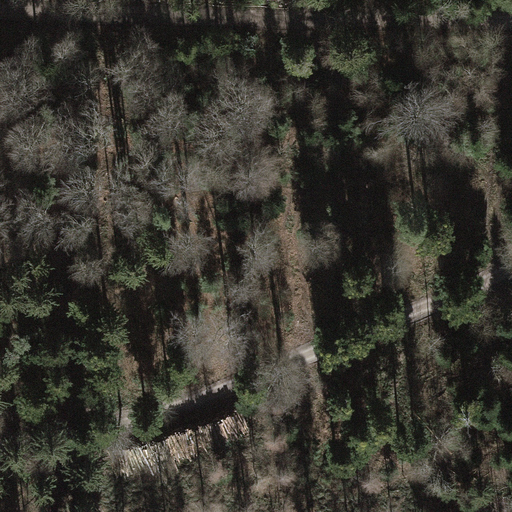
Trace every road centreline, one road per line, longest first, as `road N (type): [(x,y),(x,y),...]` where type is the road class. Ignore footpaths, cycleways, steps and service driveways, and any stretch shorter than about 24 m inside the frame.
road 1 (track): [(511,270),(213,398),(100,431),(0,446)]
road 2 (track): [(0,14),(511,22)]
